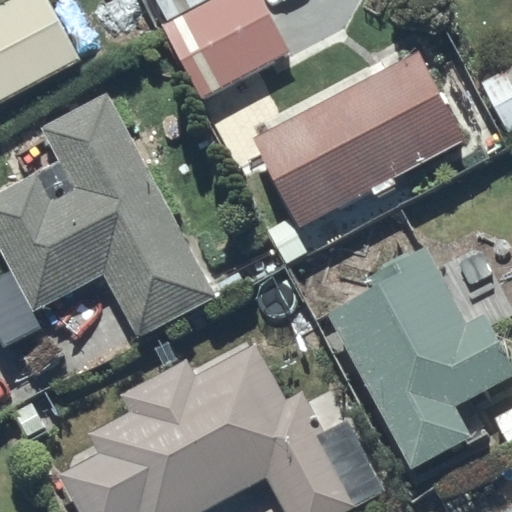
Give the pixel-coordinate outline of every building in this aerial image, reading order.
[(55,0),(3,0),(0,2),(0,99),(85,54),(55,0)] [(160,0),(169,18),(165,20),(205,97),(295,51),(269,0),(160,0)] [(418,49),(256,133),(302,223),(372,186),(377,195),(397,185),(392,174),(464,136),(418,49)] [(511,62),(481,79),(508,130),(511,127),(511,62)] [(220,292),(109,86),(42,121),(61,156),(0,189),(0,236),(38,307),(107,270),(142,334),(220,292)] [(331,305),(415,463),(471,432),(456,404),(511,373),(511,360),(485,310),(469,318),(426,239),(367,271),(373,282),(331,305)] [(257,341),(196,373),(188,357),(123,391),(133,409),(91,431),(101,450),(62,470),(84,511),(198,511),(269,474),(289,511),(339,511),(387,487),(349,415),(327,427),(306,387),(287,397),(257,341)] [(511,511),(511,503),(494,511),(511,511)]
